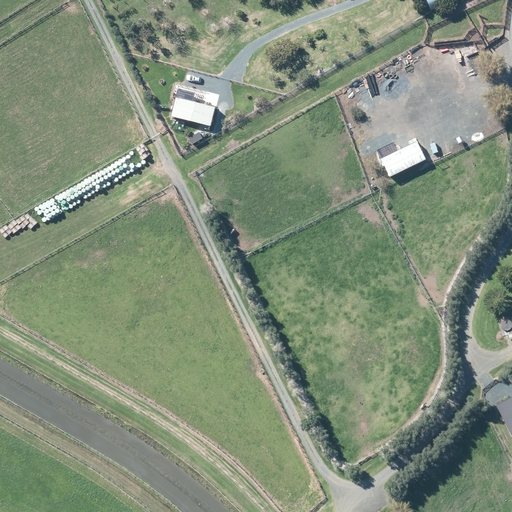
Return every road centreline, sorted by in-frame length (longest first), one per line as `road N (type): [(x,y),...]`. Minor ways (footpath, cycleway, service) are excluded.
road 1 (track): [(348,498),(319,468),(90,0)]
road 2 (track): [(511,241),(472,287),(458,375),(429,421),(348,498),(346,511)]
